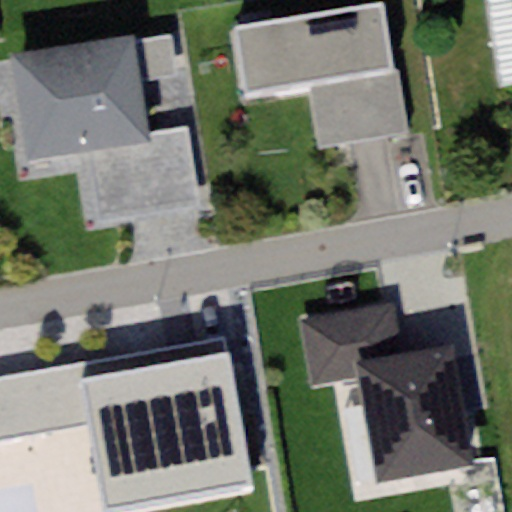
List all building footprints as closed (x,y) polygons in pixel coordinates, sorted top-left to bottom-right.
[(383,22),(237,46),(248,111),(314,100),(324,162),(405,148),(383,22)] [(139,30),(17,49),(31,140),(154,121),(139,30)] [(358,366),(402,358),(393,305),(300,321),(309,374),(358,366)] [(225,338),(50,370),(61,431),(94,425),(86,377),(227,351),(225,338)] [(358,366),(377,484),(472,468),(453,350),(402,358),(358,366)] [(251,484),(227,351),(86,377),(94,425),(107,507),(251,484)] [(50,370),(0,379),(0,442),(61,431),(50,370)]
